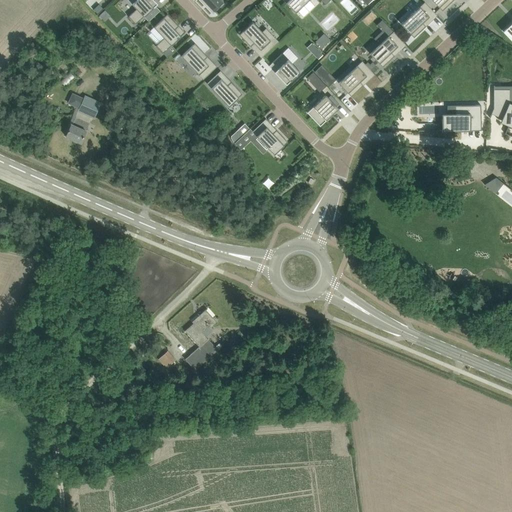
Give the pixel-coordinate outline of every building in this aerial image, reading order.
[(128,0),(137,9),(128,16),(136,24),(158,3),(154,0),(128,0)] [(202,0),(213,11),(214,11),(214,10),(221,3),(218,0),(202,0)] [(309,0),(283,0),(296,13),(309,0)] [(432,0),(442,11),(443,10),(453,0),(432,0)] [(401,24),(414,37),(426,26),(424,24),(436,13),(425,2),(401,24)] [(154,27),(164,38),(156,45),(163,53),(171,45),(185,33),(167,14),(154,27)] [(262,56),(261,57),(261,58),(263,56),(279,42),(273,35),(269,39),(263,32),(262,31),(262,32),(253,22),(239,35),(248,44),(250,46),(252,45),(263,56),(262,56)] [(511,26),(510,24),(501,33),(508,40),(509,39),(511,42),(511,26)] [(370,53),(383,67),(395,56),(393,54),(404,43),(393,31),(370,53)] [(316,41),(322,48),(330,40),(324,33),(316,41)] [(214,68),(205,58),(207,57),(205,54),(195,43),(181,56),(203,79),(215,68),(217,67),(216,66),(215,68),(214,68)] [(323,54),(317,49),(313,53),(318,59),(323,54)] [(286,85),(300,72),(282,53),(279,56),(269,66),(286,85)] [(339,83),(352,97),(364,85),(362,83),(373,72),(362,61),(339,83)] [(322,65),(315,72),(329,87),(336,80),(322,65)] [(219,73),(221,71),(220,70),(207,83),(229,107),(242,94),(234,84),(233,84),(231,82),(229,84),(219,73)] [(326,86),(313,72),(306,78),(320,92),(326,86)] [(494,108),(489,117),(490,118),(492,114),(502,118),(500,122),(508,126),(509,126),(511,127),(511,103),(509,103),(509,89),(494,89),(494,108)] [(94,118),(98,108),(101,101),(85,94),(78,110),(94,118)] [(330,113),(337,107),(336,105),(328,97),(326,95),(307,112),(320,126),(332,115),(330,113)] [(331,95),(328,97),(331,101),(336,105),(338,103),(331,95)] [(447,114),(442,114),(442,119),(442,122),(442,123),(442,130),(442,131),(470,131),(470,127),(471,127),(471,126),(480,126),(480,130),(481,130),(481,115),(481,105),(457,105),(457,113),(456,113),(447,114)] [(90,122),(76,116),(73,125),(71,124),(66,136),(81,143),(86,131),(90,122)] [(264,121),(266,119),(266,118),(252,131),(274,155),(288,142),(279,132),(276,130),(274,132),(264,121)] [(239,139),(243,136),(237,130),(231,136),(231,138),(235,143),(239,139)] [(234,144),(240,150),(244,146),(239,140),(234,144)] [(470,173),(469,166),(454,168),(455,175),(470,173)] [(493,192),(501,182),(492,175),(484,184),(493,192)] [(195,370),(210,356),(218,350),(206,336),(213,330),(210,327),(217,322),(206,310),(200,315),(198,313),(201,317),(185,331),(199,347),(185,359),(195,370)] [(176,360),(167,350),(158,359),(166,368),(176,360)]
